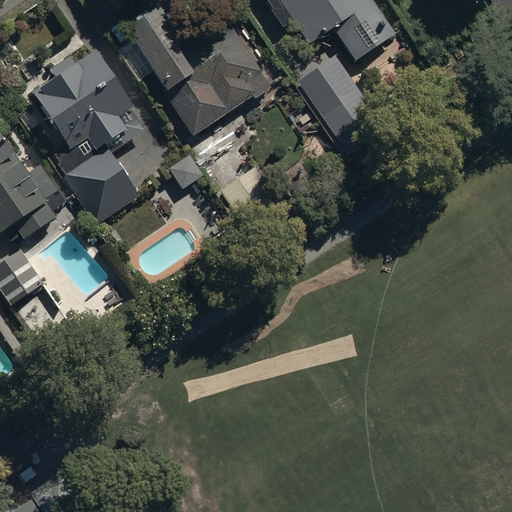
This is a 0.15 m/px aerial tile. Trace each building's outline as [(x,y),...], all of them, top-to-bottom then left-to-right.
[(353,71),(395,42),(366,0),(261,0),(284,34),(293,28),(310,53),(332,39),(353,71)] [(511,33),(511,3),(497,13),(509,35),(511,33)] [(157,11),(123,32),(187,134),(263,87),(223,22),(181,49),(157,11)] [(142,129),(92,50),(70,64),(65,56),(48,67),(54,76),(29,92),(62,144),(50,152),(92,219),(136,191),(110,150),(142,129)] [(383,128),(332,53),(295,78),(346,153),(383,128)] [(0,236),(13,228),(21,240),(55,217),(49,209),(63,200),(38,163),(23,173),(0,138),(0,236)] [(249,163),(212,189),(239,225),(275,198),(249,163)] [(15,249),(0,258),(0,292),(8,304),(38,283),(15,249)] [(33,463),(10,431),(0,437),(0,478),(4,484),(33,463)] [(32,500),(39,511),(81,511),(60,481),(32,500)] [(12,511),(34,511),(29,502),(12,511)]
